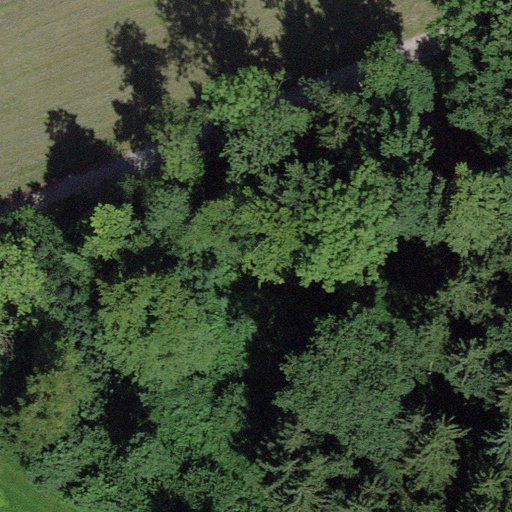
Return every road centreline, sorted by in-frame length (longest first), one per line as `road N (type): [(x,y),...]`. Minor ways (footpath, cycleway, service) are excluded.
road 1 (track): [(0,221),(511,19)]
road 2 (track): [(511,244),(400,66)]
